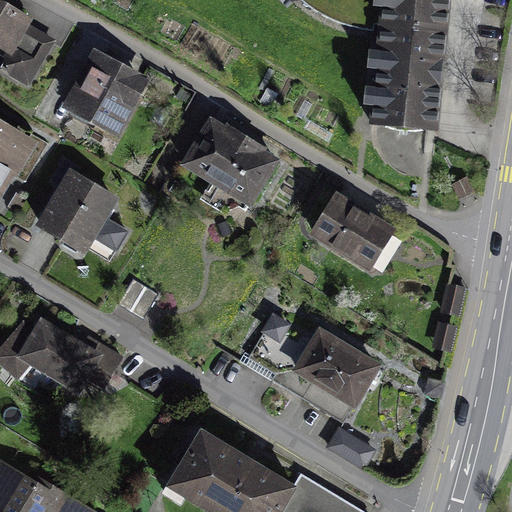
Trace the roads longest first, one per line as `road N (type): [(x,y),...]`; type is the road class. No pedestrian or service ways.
road 1 (residential): [(46,0),(430,225),(511,254)]
road 2 (residential): [(0,262),(418,511)]
road 3 (primary): [(453,511),(511,255)]
